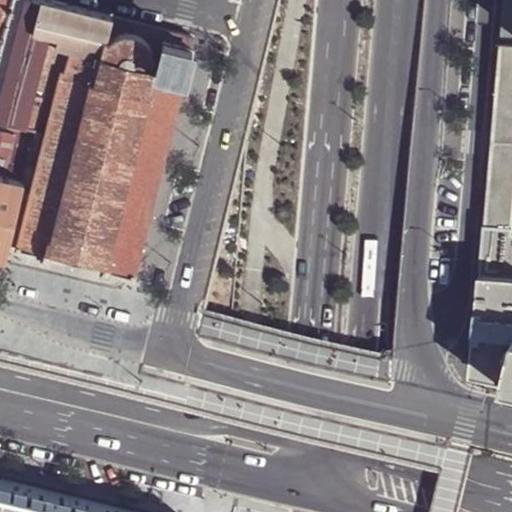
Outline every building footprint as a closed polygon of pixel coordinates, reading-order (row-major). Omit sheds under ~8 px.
[(0,0),(0,59),(13,0),(0,0)] [(67,4),(50,0),(13,0),(0,59),(0,117),(37,127),(57,40),(67,4)] [(511,0),(506,0),(503,40),(511,40),(511,0)] [(113,17),(67,4),(57,40),(68,44),(101,53),(104,45),(113,17)] [(151,67),(155,68),(184,76),(192,46),(194,38),(113,17),(104,45),(110,36),(119,32),(129,31),(139,33),(147,40),(152,48),(153,58),(151,67)] [(104,45),(101,53),(68,44),(17,244),(17,247),(23,248),(42,253),(42,255),(48,257),(50,251),(49,250),(49,248),(104,262),(104,265),(103,264),(101,270),(107,272),(108,269),(128,275),(127,276),(128,276),(133,277),(184,76),(155,68),(151,67),(153,58),(152,48),(147,40),(139,33),(129,31),(119,32),(110,36),(104,45)] [(68,44),(57,40),(37,127),(34,138),(23,181),(8,242),(9,242),(17,244),(68,44)] [(511,40),(503,40),(491,176),(511,178),(511,40)] [(0,129),(34,138),(37,127),(0,117),(0,129)] [(0,175),(23,181),(34,138),(0,129),(0,175)] [(0,253),(6,255),(9,242),(8,242),(23,181),(0,175),(0,253)] [(511,178),(491,176),(489,196),(487,228),(511,229),(511,178)] [(511,229),(487,228),(474,369),(508,377),(511,359),(511,229)] [(134,511),(0,479),(0,511),(134,511)]
